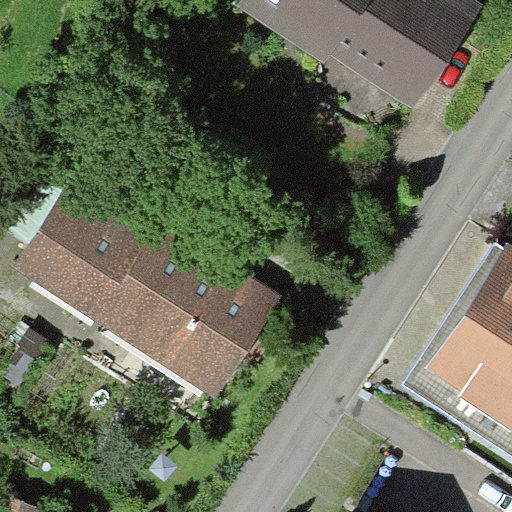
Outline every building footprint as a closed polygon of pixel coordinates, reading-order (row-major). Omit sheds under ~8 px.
[(334,37),(360,0),(259,0),(327,47),(334,37)] [(465,20),(436,0),(360,0),(334,37),(414,93),(465,20)] [(212,374),(257,306),(76,188),(23,269),(101,320),(110,307),(212,374)] [(511,421),(511,252),(507,249),(429,368),(511,421)] [(20,511),(0,502),(0,511),(20,511)]
